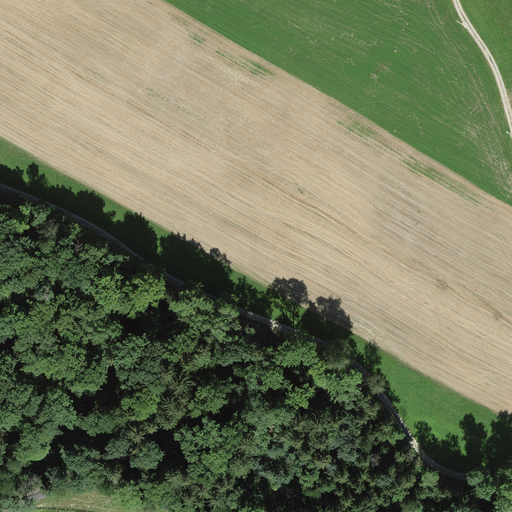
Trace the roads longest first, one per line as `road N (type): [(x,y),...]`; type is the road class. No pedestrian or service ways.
road 1 (track): [(0,188),(355,364),(438,471),(511,467)]
road 2 (track): [(182,511),(117,489),(71,489),(3,511)]
road 3 (track): [(454,0),(495,72),(511,131)]
